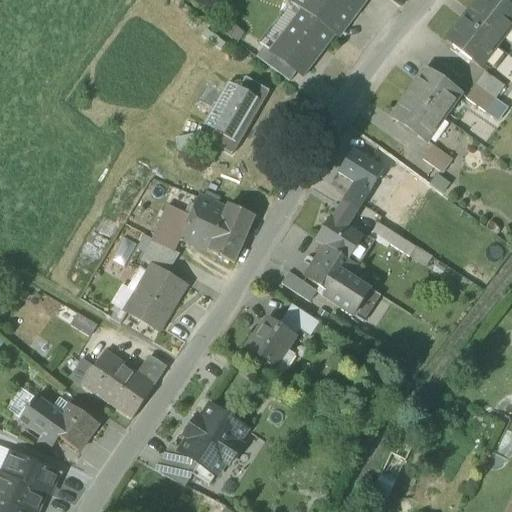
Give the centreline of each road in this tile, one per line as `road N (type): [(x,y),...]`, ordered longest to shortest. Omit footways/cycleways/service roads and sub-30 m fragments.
road 1 (residential): [(93,511),(100,488),(246,273),(362,70),(424,0)]
road 2 (track): [(182,367),(0,258)]
